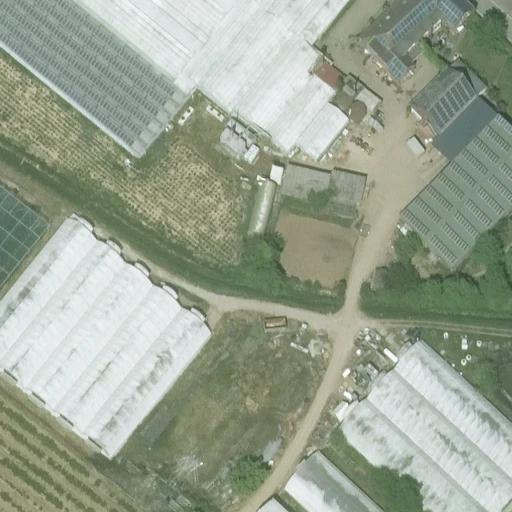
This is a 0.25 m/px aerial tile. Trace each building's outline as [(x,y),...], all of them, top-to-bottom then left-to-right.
[(358,0),(0,0),(0,54),(140,165),(194,96),(308,186),(351,132),(329,114),(334,107),(321,96),(335,78),(311,59),(358,0)] [(470,29),(439,0),(404,0),(352,55),(394,95),(410,79),(400,70),(434,34),(450,49),(470,29)] [(511,212),(511,143),(495,127),(400,225),(449,277),(511,212)] [(0,174),(0,371),(120,468),(142,446),(208,501),(314,363),(242,306),(212,336),(0,174)] [(511,511),(511,415),(419,335),(278,495),(297,511),(511,511)] [(354,365),(366,357),(360,348),(348,356),(354,365)]
